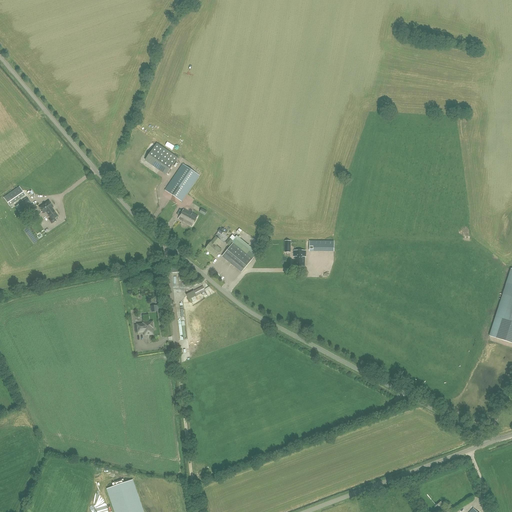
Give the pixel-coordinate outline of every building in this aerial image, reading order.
[(166,174),(178,157),(157,143),(145,160),(166,174)] [(165,190),(182,202),(199,176),(182,164),(165,190)] [(19,187),(7,195),(13,203),(25,195),(22,191),(19,187)] [(23,210),(31,204),(27,198),(19,204),(23,210)] [(57,216),(52,208),(53,207),(49,201),(39,207),(43,213),(46,212),(51,219),(49,220),(52,223),(56,220),(54,218),(57,216)] [(191,214),(183,209),(178,219),(192,227),(198,216),(192,213),(191,214)] [(218,235),(225,238),(227,234),(221,230),(218,235)] [(229,246),(233,240),(235,238),(232,235),(230,238),(229,238),(225,243),(229,246)] [(216,246),(220,240),(216,237),(211,242),(206,249),(208,251),(209,251),(216,256),(221,250),(216,246)] [(240,237),(224,256),(243,272),(254,259),(249,255),(254,249),(240,237)] [(314,241),(314,251),(334,251),(334,242),(314,241)] [(306,257),(306,251),(294,250),(294,256),(295,256),(294,266),(304,266),(305,257),(306,257)] [(492,330),(490,336),(511,342),(511,269),(507,283),(495,322),(492,330)] [(196,296),(205,291),(202,286),(193,290),(196,296)] [(153,333),(152,322),(137,323),(138,332),(142,332),(142,330),(144,330),(145,335),(147,335),(147,333),(153,333)] [(143,511),(133,480),(125,483),(123,479),(115,482),(116,486),(107,489),(114,511),(143,511)]
